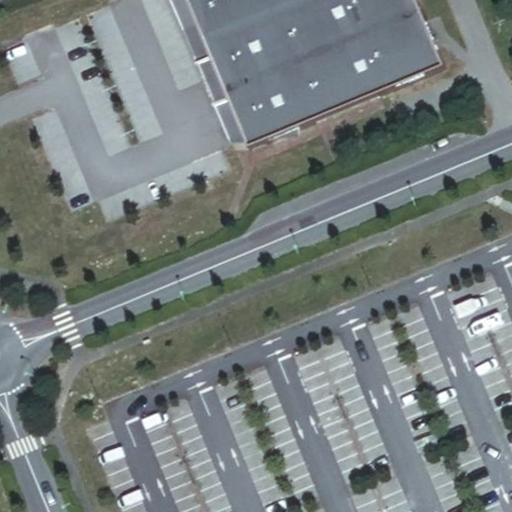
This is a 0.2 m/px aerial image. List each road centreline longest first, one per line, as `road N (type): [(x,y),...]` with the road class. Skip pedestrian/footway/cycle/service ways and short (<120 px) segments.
road 1 (unclassified): [(511,144),(16,347)]
road 2 (unclassified): [(0,392),(48,511)]
